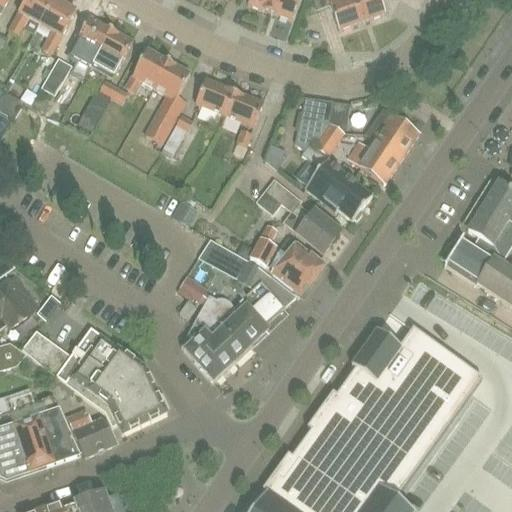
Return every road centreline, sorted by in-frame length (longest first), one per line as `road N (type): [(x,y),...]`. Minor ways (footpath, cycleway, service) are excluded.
road 1 (residential): [(245,456),(511,63)]
road 2 (residential): [(123,0),(245,62),(321,84),(376,77),(402,62),(449,0)]
road 3 (residential): [(220,439),(169,441),(0,510)]
